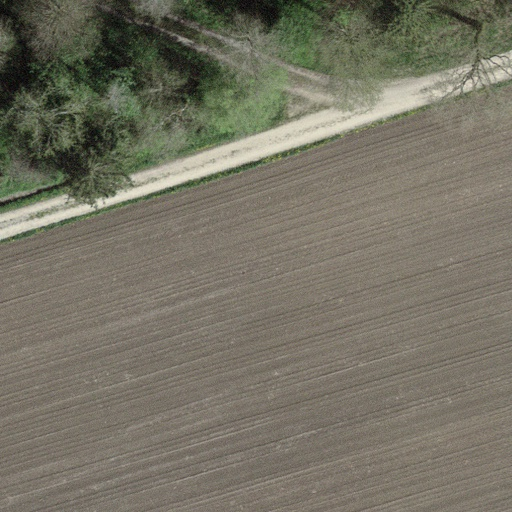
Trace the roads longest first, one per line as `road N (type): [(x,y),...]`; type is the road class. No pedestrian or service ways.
road 1 (track): [(511,72),(0,227)]
road 2 (track): [(126,0),(418,100)]
